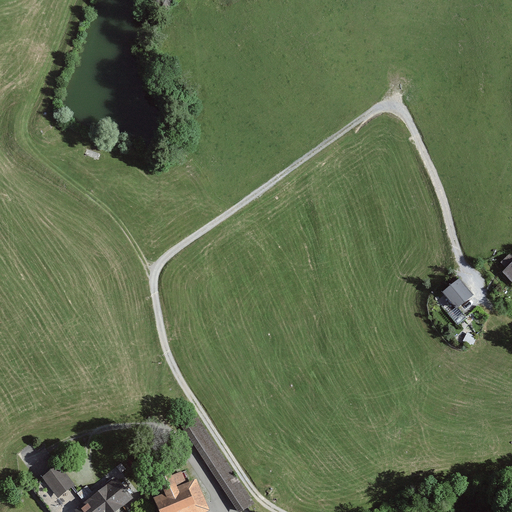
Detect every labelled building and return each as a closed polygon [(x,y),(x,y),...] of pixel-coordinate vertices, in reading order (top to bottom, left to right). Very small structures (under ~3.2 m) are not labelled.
[(506,270),(503,273),(511,282),(511,256),(510,254),(500,264),(506,270)] [(459,279),(443,294),(457,310),(474,296),(459,279)] [(468,333),(464,342),(471,345),(475,337),(468,333)] [(197,417),(183,427),(238,511),(243,511),(255,504),(197,417)] [(60,466),(43,479),(59,499),(76,486),(60,466)] [(164,497),(153,501),(157,511),(206,511),(208,511),(194,479),(185,483),(181,472),(158,481),(164,497)] [(116,478),(74,511),(118,511),(134,500),(116,478)]
